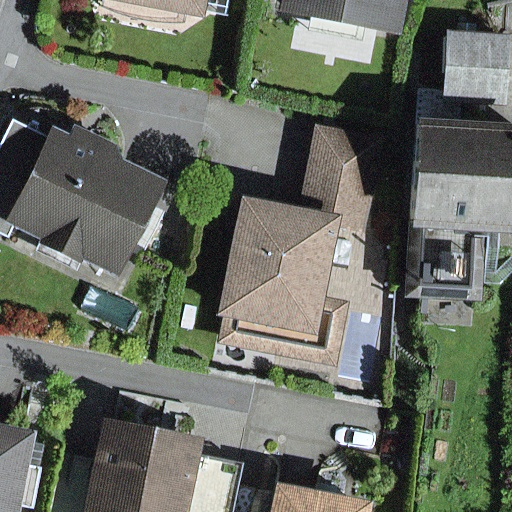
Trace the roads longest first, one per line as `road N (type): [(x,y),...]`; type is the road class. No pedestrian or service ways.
road 1 (residential): [(0,348),(251,399)]
road 2 (residential): [(3,65),(205,108)]
